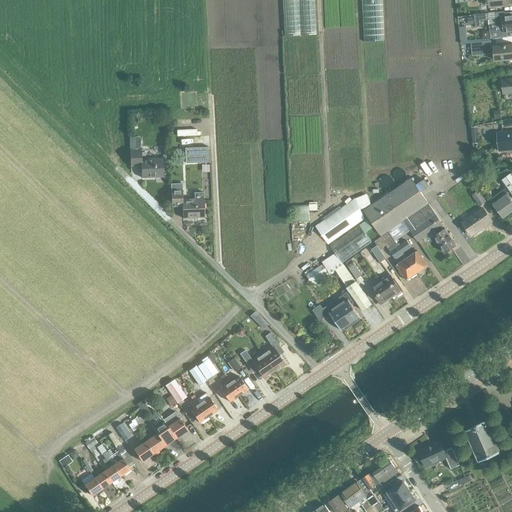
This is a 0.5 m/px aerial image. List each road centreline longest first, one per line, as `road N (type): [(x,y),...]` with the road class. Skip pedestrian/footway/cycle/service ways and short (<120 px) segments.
road 1 (track): [(248,296),(291,268),(330,205),(319,0)]
road 2 (residential): [(321,374),(116,167)]
road 3 (track): [(218,267),(204,0)]
road 4 (tertiary): [(120,511),(321,374)]
road 5 (tertiary): [(338,363),(511,244)]
road 6 (track): [(116,167),(70,117),(62,23)]
road 7 (secondary): [(385,433),(511,350)]
road 8 (secondary): [(272,511),(385,433)]
